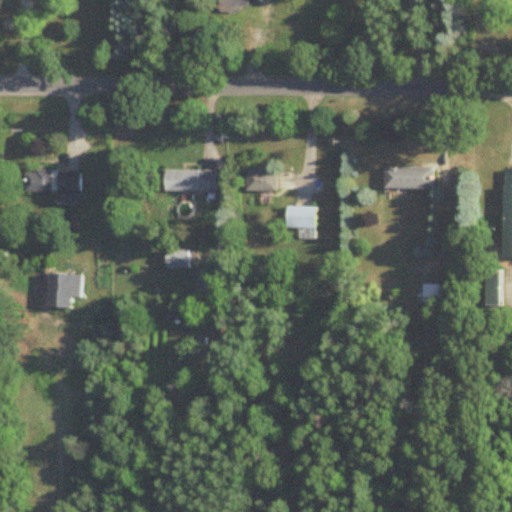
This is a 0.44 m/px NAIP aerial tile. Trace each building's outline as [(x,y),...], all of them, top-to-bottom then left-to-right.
[(249,0),(220,0),(220,10),(249,12),(249,0)] [(266,0),(265,28),(305,30),(306,0),(266,0)] [(435,168),(386,168),(386,189),(435,189),(435,168)] [(247,171),(247,192),(277,192),(277,171),(247,171)] [(216,172),(167,172),(167,192),(216,192),(216,172)] [(81,192),(81,173),(26,173),(26,192),(81,192)] [(316,230),(317,208),(289,208),(289,230),(316,230)] [(167,270),(189,270),(189,251),(167,251),(167,270)] [(81,299),(82,277),(50,275),(48,309),(72,310),(72,298),(81,299)] [(424,287),(424,301),(440,300),(440,286),(424,287)]
